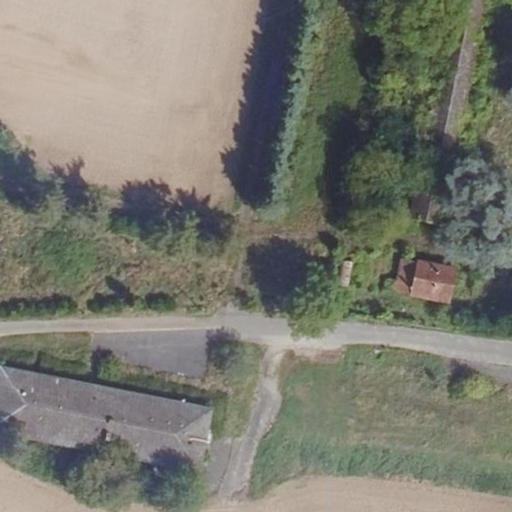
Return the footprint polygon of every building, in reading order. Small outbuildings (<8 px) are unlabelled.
[(483,0),(448,0),(431,91),(428,104),(418,103),(414,128),(424,129),(421,149),(407,222),(441,228),(458,137),(462,138),(467,112),(463,111),(483,0)] [(431,91),(420,90),(418,103),(428,104),(431,91)] [(424,129),(414,128),(411,147),(421,149),(424,129)] [(398,142),(381,140),(378,163),(393,166),(398,142)] [(456,270),(407,265),(404,291),(389,290),(388,302),(452,307),(456,270)] [(0,433),(114,455),(133,396),(1,370),(0,374),(0,433)] [(209,411),(133,396),(114,455),(197,471),(209,411)]
